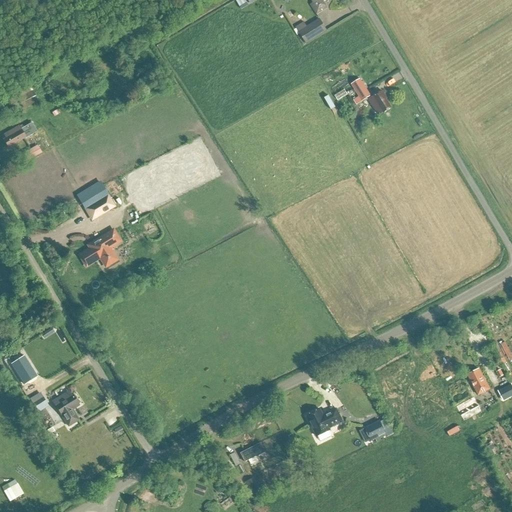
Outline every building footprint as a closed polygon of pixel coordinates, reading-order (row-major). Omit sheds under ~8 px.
[(48,0),(28,0),(34,9),(35,8),(48,0)] [(244,0),(236,0),(241,10),(248,6),(244,0)] [(311,0),(312,2),(309,4),(316,14),(326,8),(323,1),(325,0),(311,0)] [(306,45),(327,31),(319,19),(307,26),(304,22),(295,27),(306,45)] [(356,105),(370,96),(359,79),(351,84),(359,97),(354,100),(356,105)] [(37,102),(32,89),(18,96),(23,108),(37,102)] [(383,113),(391,108),(385,99),(386,98),(382,91),(371,98),(376,105),(377,104),(383,113)] [(24,137),(25,138),(36,132),(32,124),(27,127),(26,126),(23,128),(22,125),(19,127),(18,126),(4,134),(6,138),(4,140),(8,147),(24,137)] [(29,150),(23,154),(27,161),(34,157),(29,150)] [(92,220),(114,206),(108,195),(85,209),(92,220)] [(100,258),(105,267),(116,260),(109,248),(120,241),(113,230),(91,243),(93,247),(79,255),(86,266),(100,258)] [(10,364),(23,385),(37,377),(24,356),(10,364)] [(506,374),(503,368),(496,372),(499,377),(506,374)] [(478,395),(489,389),(479,369),(468,375),(478,395)] [(511,386),(499,393),(504,401),(511,395),(511,386)] [(62,419),(68,427),(76,422),(70,414),(69,411),(79,405),(71,394),(63,399),(61,396),(51,402),(62,419)] [(463,421),(482,411),(474,397),(456,407),(463,421)] [(38,413),(45,408),(48,406),(44,398),(33,405),(38,413)] [(46,431),(56,425),(45,408),(38,413),(43,421),(41,423),(46,431)] [(337,409),(323,416),(320,410),(307,416),(317,437),(330,430),(329,429),(343,422),(337,409)] [(386,433),(381,422),(367,429),(372,440),(386,433)] [(261,443),(240,453),(245,463),(266,452),(261,443)] [(229,454),(235,464),(241,461),(235,451),(229,454)] [(4,489),(17,486),(16,480),(2,483),(4,489)] [(260,487),(257,480),(247,485),(251,492),(260,487)]
